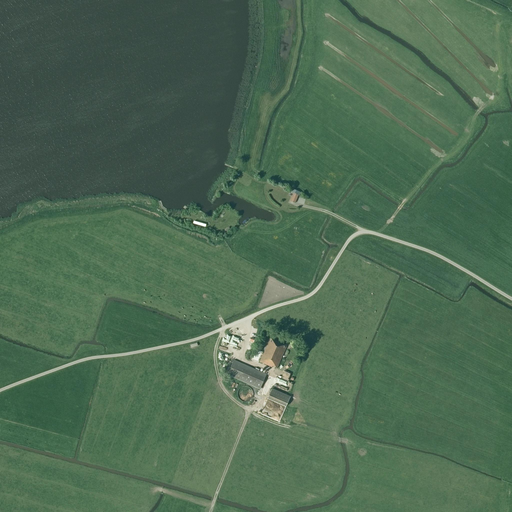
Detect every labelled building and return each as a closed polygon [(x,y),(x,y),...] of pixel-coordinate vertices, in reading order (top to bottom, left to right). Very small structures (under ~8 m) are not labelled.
[(291,188),(289,192),(294,193),(291,201),(295,203),(298,195),(300,196),(301,193),(291,188)] [(272,366),(277,368),(287,345),(270,338),(259,362),(272,367),(272,366)] [(252,359),(257,361),(261,352),(256,350),(252,359)] [(227,375),(260,389),(266,375),(234,360),(227,375)] [(242,401),(245,401),(248,401),(251,399),(252,396),(252,393),(251,390),(249,387),(246,386),(243,386),(240,388),(238,390),(237,393),(237,396),(239,399),(242,401)] [(290,397),(272,389),(268,398),(286,406),(290,397)]
